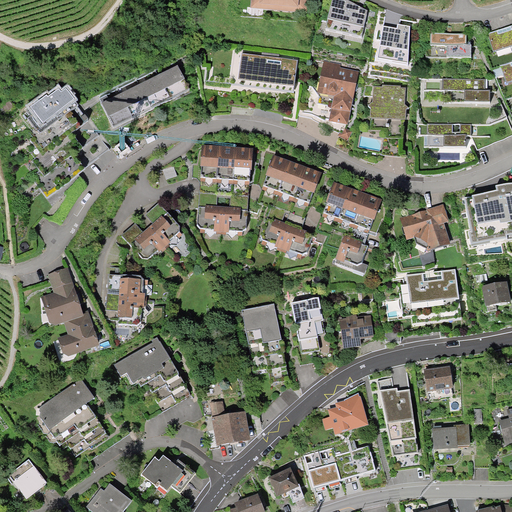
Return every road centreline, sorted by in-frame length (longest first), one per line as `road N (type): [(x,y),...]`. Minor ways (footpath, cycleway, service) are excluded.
road 1 (residential): [(511,159),(449,186),(400,185),(270,130),(207,125),(154,143),(104,178),(54,251),(12,274)]
road 2 (residential): [(202,511),(268,440),(362,368),(511,339)]
road 3 (residential): [(326,511),(393,494),(511,491)]
road 4 (residential): [(511,6),(483,15),(414,14),(373,0)]
road 5 (track): [(120,0),(86,36),(38,47),(0,36)]
